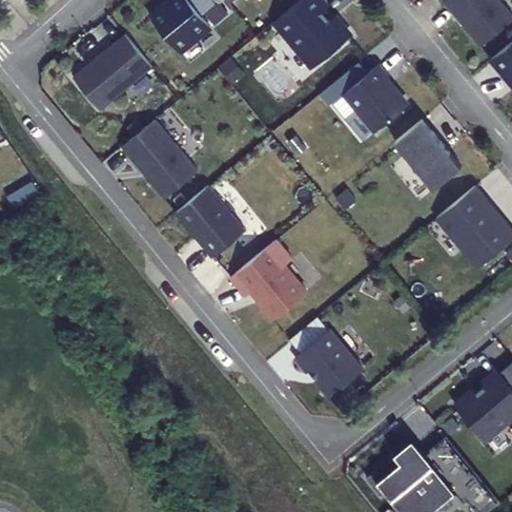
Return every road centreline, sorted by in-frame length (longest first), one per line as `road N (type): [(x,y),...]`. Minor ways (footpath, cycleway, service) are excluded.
road 1 (residential): [(12,68),(311,425),(343,430),(365,422),(511,302)]
road 2 (residential): [(511,147),(389,0)]
